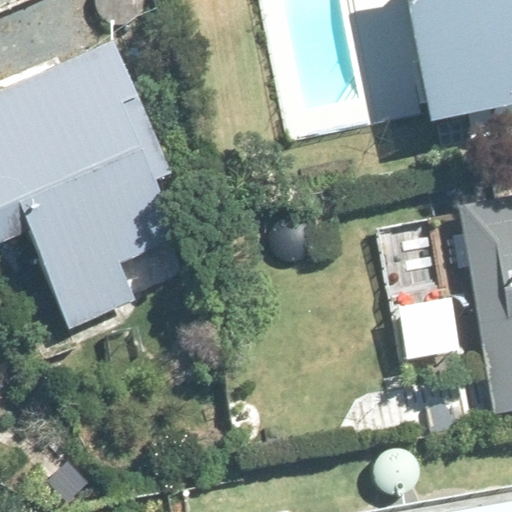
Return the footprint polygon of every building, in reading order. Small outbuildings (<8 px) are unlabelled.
[(511,0),(411,0),(434,134),(511,118),(511,0)] [(0,241),(6,254),(29,243),(71,339),(197,277),(158,194),(174,187),(113,52),(0,104),(0,241)] [(236,202),(209,212),(215,227),(243,217),(236,202)] [(511,206),(461,217),(495,419),(511,416),(511,206)] [(69,463),(45,489),(68,510),(92,484),(69,463)] [(479,511),(477,497),(398,510),(398,511),(479,511)]
